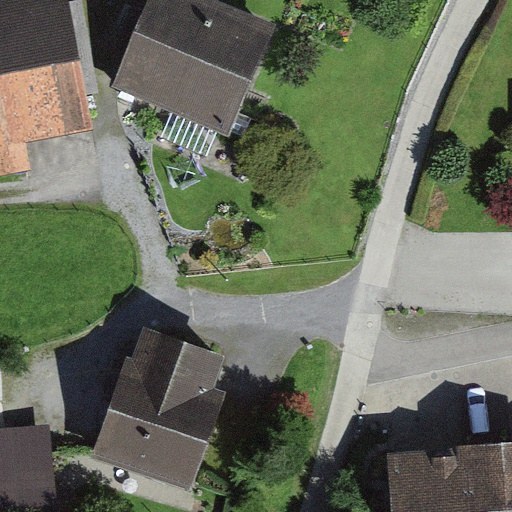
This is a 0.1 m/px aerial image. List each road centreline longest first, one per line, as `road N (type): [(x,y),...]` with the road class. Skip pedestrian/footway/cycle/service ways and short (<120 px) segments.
road 1 (unclassified): [(357,355),(400,186),(472,0)]
road 2 (unclassified): [(317,511),(357,355)]
road 3 (unclassified): [(511,342),(407,361),(357,355)]
